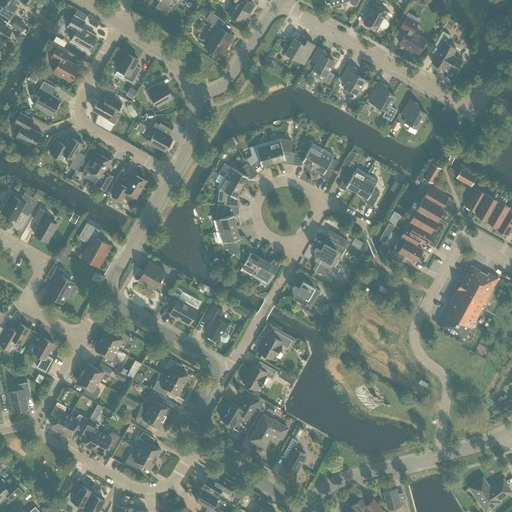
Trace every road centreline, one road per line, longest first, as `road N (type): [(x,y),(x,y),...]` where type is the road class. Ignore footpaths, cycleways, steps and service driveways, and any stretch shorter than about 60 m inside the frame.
road 1 (residential): [(511,265),(464,238),(414,325),(417,350),(446,383),(443,456)]
road 2 (residential): [(511,93),(485,93),(469,108),(453,104),(278,1)]
road 3 (residential): [(168,177),(77,126),(115,24)]
road 4 (residential): [(192,454),(176,482),(156,494),(134,491),(35,429)]
road 5 (residential): [(80,339),(21,306),(44,262),(0,238)]
road 6 (residential): [(291,257),(254,230),(259,198),(287,187),(325,200)]
road 7 (residential): [(309,511),(351,480),(443,456)]
road 8 (residential): [(112,302),(111,274),(168,177)]
road 9 (residential): [(189,102),(223,85),(278,1)]
road 10 (residential): [(222,366),(112,302)]
road 11 (residential): [(303,511),(192,454)]
